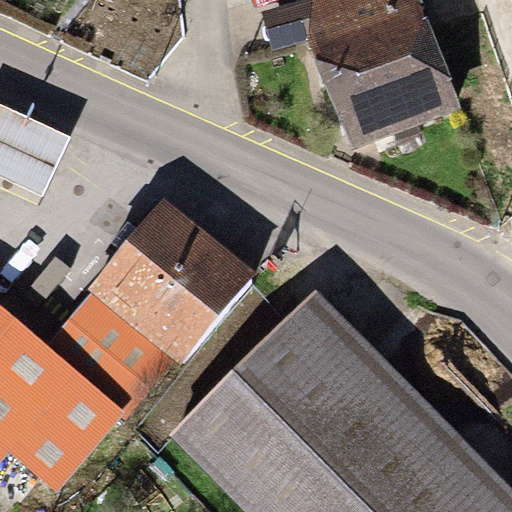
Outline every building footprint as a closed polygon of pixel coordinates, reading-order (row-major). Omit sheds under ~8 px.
[(455,105),(417,0),(321,0),(317,42),(352,141),(455,105)] [(0,168),(45,189),(66,142),(0,112),(0,168)] [(98,295),(174,357),(179,361),(250,276),(169,209),(98,295)] [(0,306),(0,457),(11,444),(66,488),(174,357),(98,295),(53,350),(0,306)] [(501,511),(511,502),(511,497),(319,298),(185,427),(267,511),(501,511)]
